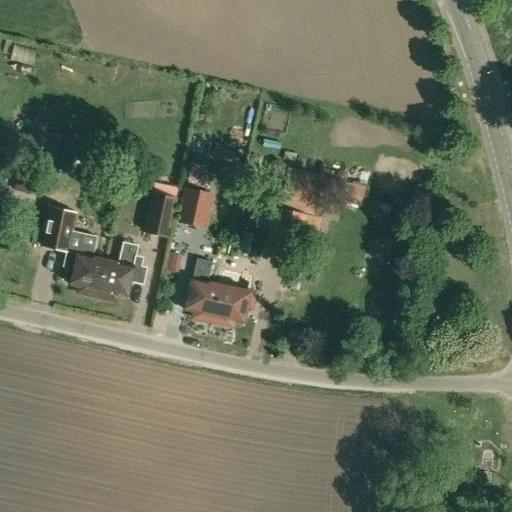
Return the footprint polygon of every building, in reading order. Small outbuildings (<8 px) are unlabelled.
[(200,182),(204,165),(191,162),(187,179),(200,182)] [(18,164),(13,189),(38,194),(43,170),(18,164)] [(340,179),(336,196),(361,201),(365,185),(340,179)] [(286,184),(281,208),(316,216),(321,191),(286,184)] [(209,194),(186,189),(179,220),(202,226),(209,194)] [(143,231),(167,236),(175,199),(151,194),(143,231)] [(67,250),(63,266),(73,268),(70,284),(78,286),(77,292),(97,297),(106,259),(93,256),(97,237),(71,231),(74,214),(49,207),(39,244),(67,250)] [(306,216),(293,213),(275,208),(267,244),(285,248),(298,251),(298,249),(306,216)] [(123,243),(119,262),(106,259),(97,297),(118,301),(119,295),(128,297),(131,281),(143,283),(146,267),(134,265),(138,246),(123,243)] [(212,322),(220,284),(206,281),(211,262),(196,258),(192,278),(191,278),(184,309),(192,311),(191,315),(193,318),(212,322)] [(247,290),(249,281),(234,278),(222,275),(220,284),(212,322),(229,325),(233,323),(233,320),(242,322),(245,308),(252,310),(256,292),(249,290),(247,290)]
